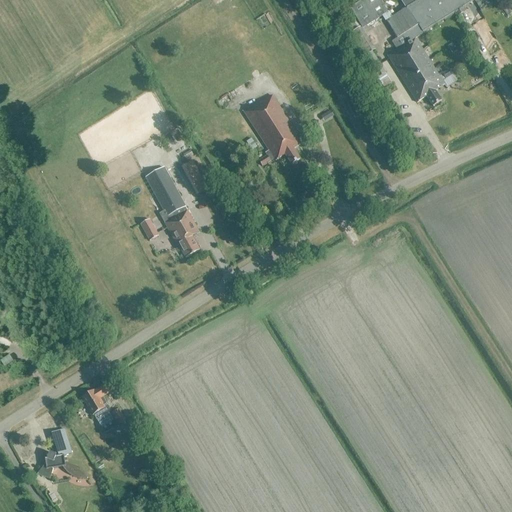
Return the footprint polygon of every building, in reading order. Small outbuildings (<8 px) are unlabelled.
[(162,35),(176,28),(160,0),(150,0),(150,1),(152,4),(147,7),(162,35)] [(254,49),(255,48),(294,108),(319,92),(280,32),(289,27),(271,0),(261,0),(234,18),(254,49)] [(362,0),(350,8),(362,29),(382,17),(388,13),(388,12),(380,0),(362,0)] [(392,17),(386,20),(387,21),(398,39),(392,42),(397,50),(390,54),(387,56),(417,103),(427,97),(433,107),(442,102),(435,91),(445,85),(442,81),(446,79),(446,80),(453,75),(449,70),(443,74),(439,77),(415,38),(423,33),(424,34),(478,0),(400,0),(406,8),(392,17)] [(207,29),(215,26),(212,18),(204,21),(207,29)] [(384,24),(374,26),(375,33),(385,32),(384,24)] [(350,34),(364,56),(375,49),(363,30),(361,27),(350,34)] [(378,78),(385,73),(372,52),(364,57),(378,78)] [(255,62),(211,83),(221,103),(265,81),(255,62)] [(350,111),(357,108),(347,81),(339,84),(350,111)] [(225,115),(212,94),(205,99),(218,119),(225,115)] [(294,149),(303,144),(272,96),(244,113),(269,151),(265,153),(267,156),(259,161),(262,166),(274,159),(275,161),(285,155),(291,165),(300,160),(294,149)] [(330,111),(324,115),(327,120),(333,116),(330,111)] [(206,146),(226,134),(220,124),(200,136),(206,146)] [(257,147),(251,139),(247,142),(252,150),(257,147)] [(164,168),(145,178),(159,202),(177,192),(164,168)] [(177,192),(159,202),(164,211),(165,211),(170,220),(187,211),(177,192)] [(331,213),(351,204),(345,192),(336,196),(340,203),(325,210),(330,222),(335,220),(331,213)] [(164,211),(159,214),(165,223),(177,246),(178,245),(186,258),(200,251),(192,237),(199,233),(187,211),(170,220),(165,211),(164,211)] [(149,220),(140,225),(150,241),(158,236),(149,220)] [(116,435),(128,428),(124,422),(125,421),(118,409),(113,413),(103,397),(112,392),(107,384),(94,392),(83,399),(93,415),(94,415),(105,434),(113,429),(116,435)] [(65,463),(64,456),(72,454),(64,429),(51,433),(58,456),(49,453),(47,458),(45,459),(46,464),(37,474),(50,480),(53,469),(63,468),(66,472),(71,476),(77,478),(82,480),(88,479),(80,468),(65,463)]
